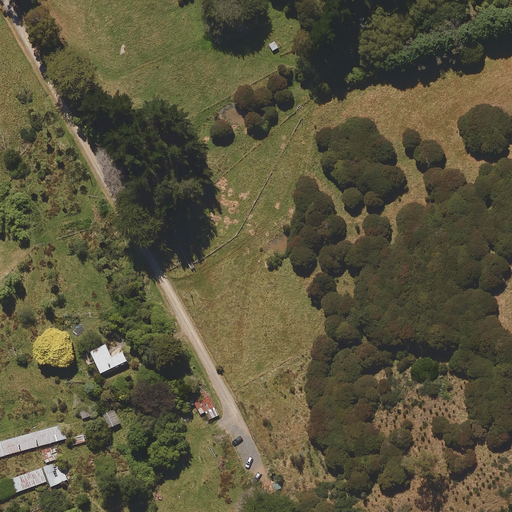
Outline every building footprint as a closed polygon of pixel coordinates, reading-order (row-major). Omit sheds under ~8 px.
[(282,47),(276,39),(266,45),(272,54),(282,47)] [(112,358),(107,345),(91,352),(101,374),(128,362),(124,352),(112,358)] [(220,414),(207,391),(192,400),(200,415),(205,412),(210,420),(220,414)] [(94,416),(92,408),(81,411),(83,419),(94,416)] [(121,424),(116,410),(104,415),(109,429),(121,424)] [(0,457),(63,440),(59,426),(0,442),(0,457)] [(86,442),(84,435),(69,439),(72,446),(86,442)] [(60,458),(57,447),(51,449),(51,447),(42,450),(46,463),(60,458)] [(69,481),(64,468),(55,471),(53,465),(45,468),(51,487),(69,481)] [(48,483),(43,468),(0,483),(0,487),(4,498),(48,483)]
